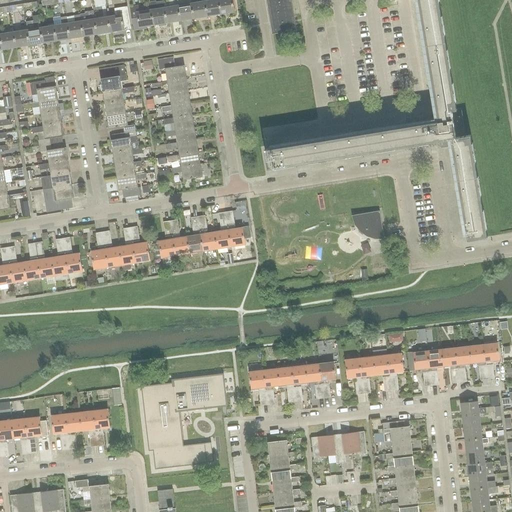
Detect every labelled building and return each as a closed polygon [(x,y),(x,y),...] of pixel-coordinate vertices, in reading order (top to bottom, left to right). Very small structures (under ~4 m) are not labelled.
[(194,19),(191,0),(179,0),(177,0),(178,5),(181,21),(194,19)] [(208,17),(205,1),(198,2),(197,0),(191,0),(194,19),(208,17)] [(208,17),(221,14),(218,0),(211,0),(204,0),(205,1),(208,17)] [(232,0),(218,0),(221,14),(235,12),(232,0)] [(416,0),(435,112),(433,112),(431,115),(432,120),(273,146),(274,148),(266,149),(269,169),(437,141),(438,144),(442,148),(450,146),(464,232),(467,232),(468,240),(488,236),(471,135),(466,136),(461,108),(457,109),(438,0),(416,0)] [(267,0),(273,34),(297,30),(292,0),(267,0)] [(154,25),(167,23),(165,8),(164,5),(164,1),(156,2),(156,1),(150,2),(151,10),(154,25)] [(181,21),(178,5),(171,7),(170,4),(164,5),(165,8),(167,23),(181,21)] [(140,28),(154,25),(151,10),(140,12),(139,6),(130,7),(131,13),(134,28),(140,27),(140,28)] [(125,28),(131,27),(130,19),(128,7),(115,9),(116,15),(108,17),(111,32),(125,30),(125,28)] [(97,34),(95,19),(93,11),(88,12),(88,14),(81,15),(82,21),(81,21),(84,36),(97,34)] [(68,23),(67,17),(61,17),(62,24),(54,25),(57,41),(70,39),(68,23)] [(111,32),(108,17),(95,19),(97,34),(111,32)] [(30,45),(43,43),(41,28),(40,20),(26,22),(27,30),(30,45)] [(81,21),(68,23),(70,39),(84,36),(81,21)] [(57,41),(54,25),(41,28),(43,43),(57,41)] [(30,45),(27,30),(14,32),(16,47),(30,45)] [(16,47),(14,32),(1,34),(0,34),(3,50),(16,47)] [(187,78),(185,65),(175,67),(174,57),(158,59),(160,70),(166,69),(168,81),(187,78)] [(151,59),(143,60),(145,68),(152,67),(151,59)] [(128,62),(131,71),(137,70),(135,60),(128,62)] [(127,80),(126,75),(125,65),(100,69),(101,79),(103,91),(122,88),(121,81),(127,80)] [(189,90),(187,78),(168,81),(170,93),(189,90)] [(38,95),(39,102),(58,99),(56,86),(47,87),(46,80),(30,83),(32,95),(38,95)] [(124,100),(123,94),(135,92),(134,87),(122,89),(122,88),(103,91),(105,104),(124,100)] [(191,103),(189,90),(170,93),(172,106),(162,107),(191,103)] [(13,106),(12,96),(3,97),(4,100),(5,107),(13,106)] [(60,111),(58,99),(39,102),(32,103),(33,108),(40,107),(41,114),(60,111)] [(126,113),(124,100),(105,104),(107,116),(126,113)] [(193,115),(191,103),(162,107),(163,112),(173,111),(174,118),(164,119),(164,120),(193,115)] [(62,123),(60,111),(41,114),(43,126),(62,123)] [(128,126),(126,113),(107,116),(109,129),(123,127),(124,132),(136,131),(135,125),(128,126)] [(195,127),(193,115),(164,120),(165,125),(175,123),(176,130),(166,132),(195,127)] [(64,136),(62,123),(43,126),(38,127),(39,132),(44,132),(45,139),(39,140),(39,146),(51,144),(50,138),(64,136)] [(197,139),(195,127),(166,132),(167,137),(176,136),(178,142),(178,143),(197,139)] [(132,150),(139,149),(138,142),(136,131),(124,132),(125,138),(111,140),(113,153),(132,150)] [(199,152),(197,139),(178,143),(178,142),(166,144),(167,150),(178,148),(180,155),(199,152)] [(52,150),(51,144),(39,146),(40,152),(47,151),(49,163),(68,160),(66,147),(52,150)] [(0,146),(0,145),(0,158),(2,158),(1,151),(9,150),(8,145),(0,146)] [(142,149),(139,149),(132,150),(113,153),(115,165),(134,162),(133,155),(143,153),(142,149)] [(201,164),(199,152),(180,155),(168,157),(169,162),(180,160),(182,167),(201,164)] [(70,172),(68,160),(49,163),(39,165),(40,170),(50,169),(51,175),(70,172)] [(135,167),(142,166),(141,161),(134,162),(115,165),(117,177),(136,174),(135,167)] [(203,177),(201,164),(182,167),(172,169),(173,174),(182,172),(184,180),(203,177)] [(171,182),(169,170),(159,172),(161,184),(171,182)] [(72,185),(70,172),(51,175),(51,176),(41,177),(42,183),(52,181),(53,188),(72,185)] [(140,195),(137,179),(147,178),(146,173),(136,174),(117,177),(119,190),(123,190),(124,198),(140,195)] [(8,195),(6,183),(0,183),(0,196),(8,195)] [(74,198),(72,185),(53,188),(43,190),(44,195),(54,193),(55,201),(45,202),(47,212),(63,209),(61,200),(74,198)] [(39,200),(43,199),(42,189),(33,191),(35,204),(40,203),(39,200)] [(24,193),(8,195),(0,196),(0,209),(10,208),(9,200),(25,198),(24,193)] [(31,215),(28,201),(20,203),(23,218),(28,217),(31,216),(31,215)] [(249,226),(243,227),(236,228),(233,211),(226,212),(232,247),(246,245),(245,239),(251,238),(249,226)] [(385,234),(381,211),(359,215),(361,223),(366,228),(371,232),(378,234),(385,234)] [(232,247),(226,212),(219,213),(222,231),(215,232),(218,249),(232,247)] [(218,249),(215,232),(208,233),(205,215),(198,217),(204,252),(218,249)] [(204,252),(198,217),(191,218),(194,235),(187,236),(190,254),(204,252)] [(190,254),(187,236),(181,237),(178,220),(171,221),(176,256),(190,254)] [(176,256),(171,221),(164,222),(167,240),(160,241),(162,258),(176,256)] [(138,226),(131,227),(137,263),(150,260),(148,243),(141,244),(138,226)] [(124,270),(131,269),(130,264),(137,263),(131,227),(124,229),(127,246),(120,247),(123,265),(124,270)] [(123,265),(120,247),(113,248),(110,231),(103,232),(109,267),(123,265)] [(109,267),(103,232),(96,233),(99,251),(92,252),(95,269),(109,267)] [(70,237),(63,238),(69,273),(83,271),(80,254),(73,255),(70,237)] [(69,273),(63,238),(56,240),(59,257),(52,258),(55,276),(69,273)] [(55,276),(52,258),(45,259),(43,242),(36,243),(41,278),(55,276)] [(41,278),(36,243),(28,244),(31,262),(24,263),(27,280),(41,278)] [(27,280),(24,263),(18,264),(15,246),(8,247),(13,282),(27,280)] [(0,284),(13,282),(8,247),(1,249),(4,266),(0,266),(0,284)] [(419,337),(423,341),(427,341),(425,329),(418,329),(419,337)] [(498,342),(484,344),(488,379),(495,378),(493,361),(500,360),(498,342)] [(488,379),(484,344),(470,345),(472,363),(479,362),(481,380),(488,379)] [(465,364),(472,363),(470,345),(456,347),(460,382),(467,382),(465,364)] [(278,355),(277,346),(261,348),(262,357),(278,355)] [(460,382),(456,347),(442,349),(444,366),(451,366),(453,383),(460,382)] [(437,367),(444,366),(442,349),(428,350),(432,386),(439,385),(437,367)] [(432,386),(428,350),(414,352),(416,370),(423,369),(425,386),(432,386)] [(397,372),(404,371),(402,353),(388,355),(392,390),(399,389),(397,372)] [(392,390),(388,355),(374,357),(376,374),(383,373),(385,391),(392,390)] [(369,375),(376,374),(374,357),(360,358),(364,394),(371,393),(369,375)] [(364,394),(360,358),(346,360),(348,377),(355,377),(357,394),(364,394)] [(329,380),(336,379),(334,361),(320,363),(324,398),(331,397),(329,380)] [(324,398),(320,363),(306,364),(308,382),(315,381),(317,399),(324,398)] [(301,383),(308,382),(306,364),(292,366),(296,401),(303,401),(301,383)] [(296,401),(292,366),(278,368),(280,385),(287,385),(289,402),(296,401)] [(273,386),(280,385),(278,368),(264,369),(268,405),(275,404),(273,386)] [(268,405),(264,369),(250,371),(252,389),(259,388),(261,406),(268,405)] [(173,383),(142,387),(149,451),(153,451),(156,469),(208,463),(208,462),(214,462),(212,448),(212,453),(207,454),(205,443),(184,446),(180,411),(213,407),(212,402),(221,401),(221,398),(219,382),(218,375),(206,377),(206,376),(173,380),(173,383)] [(122,404),(119,387),(111,388),(114,406),(122,404)] [(0,415),(11,414),(10,401),(0,401),(0,415)] [(479,408),(478,401),(461,403),(463,415),(480,414),(487,413),(486,407),(479,408)] [(103,428),(110,427),(108,409),(94,411),(98,446),(105,445),(103,428)] [(98,446),(94,411),(80,412),(82,431),(89,430),(91,447),(98,446)] [(75,431),(82,431),(80,412),(66,414),(70,449),(77,448),(75,431)] [(70,449),(66,414),(52,415),(54,434),(61,433),(63,450),(70,449)] [(481,426),(480,414),(463,415),(464,428),(481,426)] [(42,437),(48,436),(47,421),(41,421),(40,417),(26,418),(30,454),(37,453),(35,436),(42,435),(42,437)] [(30,454),(26,418),(12,420),(14,438),(21,438),(23,455),(30,454)] [(7,439),(14,438),(12,420),(0,421),(0,437),(2,457),(9,456),(7,439)] [(391,429),(384,429),(385,442),(392,441),(411,439),(410,426),(409,426),(405,427),(404,421),(390,422),(391,428),(391,429)] [(482,438),(481,426),(464,428),(466,440),(482,438)] [(368,456),(365,431),(351,433),(354,453),(359,452),(360,457),(368,456)] [(354,453),(351,433),(338,434),(342,463),(346,462),(345,454),(354,453)] [(342,463),(338,434),(325,436),(327,456),(336,455),(337,464),(342,463)] [(327,456),(325,436),(312,437),(314,462),(322,461),(322,456),(327,456)] [(484,450),(483,444),(489,443),(488,438),(482,439),(482,438),(466,440),(467,452),(484,450)] [(385,442),(378,443),(379,447),(393,446),(394,453),(413,451),(411,439),(392,441),(385,442)] [(289,452),(287,440),(268,442),(270,455),(289,452)] [(485,463),(484,450),(467,452),(468,465),(485,463)] [(394,453),(387,454),(387,459),(394,458),(395,466),(388,466),(388,467),(414,464),(413,451),(394,453)] [(290,465),(289,458),(296,457),(296,452),(289,453),(289,452),(270,455),(271,467),(290,465)] [(487,475),(486,469),(493,468),(493,462),(485,463),(468,465),(470,477),(487,475)] [(292,477),(291,470),(298,469),(297,464),(290,465),(271,467),(272,480),(292,477)] [(416,476),(414,464),(388,467),(389,471),(396,471),(396,478),(389,479),(416,476)] [(488,487),(487,482),(487,475),(470,477),(471,489),(488,487)] [(416,476),(389,479),(390,481),(390,484),(397,483),(398,490),(398,491),(417,489),(416,476)] [(293,490),(292,483),(299,482),(299,477),(292,477),(272,480),(274,492),(300,489),(293,490)] [(88,479),(76,481),(77,488),(83,487),(86,487),(89,486),(88,479)] [(109,484),(102,485),(89,486),(86,487),(83,487),(83,492),(90,491),(91,499),(110,496),(109,484)] [(493,487),(488,487),(471,489),(472,502),(489,500),(489,494),(498,493),(498,486),(493,487)] [(66,511),(64,489),(51,491),(53,511),(59,510),(58,511),(66,511)] [(158,491),(160,505),(168,504),(169,509),(174,508),(172,490),(173,489),(158,491)] [(295,502),(294,495),(301,494),(300,489),(274,492),(275,505),(302,502),(295,502)] [(418,501),(417,489),(398,491),(398,490),(391,491),(391,496),(398,495),(399,503),(392,504),(418,501)] [(53,511),(51,491),(37,492),(39,511),(44,511),(45,511),(53,511)] [(39,511),(37,492),(24,494),(26,511),(39,511)] [(26,511),(24,494),(11,495),(12,511),(26,511)] [(112,509),(110,496),(91,499),(84,500),(85,505),(92,504),(93,511),(112,509)] [(489,500),(472,502),(473,511),(497,511),(497,506),(490,507),(489,500)] [(419,511),(418,501),(392,504),(393,509),(400,508),(400,511),(419,511)] [(295,511),(295,507),(302,507),(302,502),(275,505),(276,511),(295,511)]
